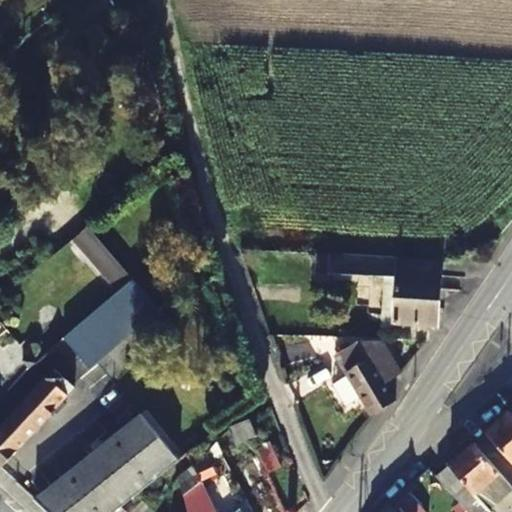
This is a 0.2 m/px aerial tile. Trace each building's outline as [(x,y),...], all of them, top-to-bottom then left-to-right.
[(0,13),(0,31),(8,26),(0,13)] [(159,310),(88,228),(73,240),(118,293),(64,339),(90,370),(159,310)] [(438,325),(442,260),(331,254),(330,272),(396,276),(396,284),(384,284),(381,326),(395,327),(395,323),(438,325)] [(0,299),(18,284),(7,270),(0,275),(0,299)] [(0,324),(1,324),(0,322),(0,468),(2,471),(75,390),(55,370),(0,430),(0,324)] [(401,371),(382,341),(360,340),(337,354),(349,374),(339,381),(352,402),(362,396),(374,414),(396,400),(385,382),(401,371)] [(511,410),(487,432),(511,460),(511,410)] [(144,413),(87,459),(126,505),(181,461),(144,413)] [(238,444),(256,436),(250,421),(231,430),(238,444)] [(256,447),(266,471),(277,465),(267,441),(256,447)] [(437,475),(470,511),(495,511),(492,508),(511,489),(511,485),(474,443),(437,475)] [(87,459),(36,501),(47,511),(117,511),(122,509),(126,505),(87,459)] [(196,467),(195,466),(180,478),(185,497),(202,483),(204,485),(212,480),(202,461),(196,467)] [(397,502),(402,507),(396,511),(427,511),(408,492),(397,502)] [(153,511),(154,511),(144,503),(135,511),(125,511),(122,509),(117,511),(153,511)]
